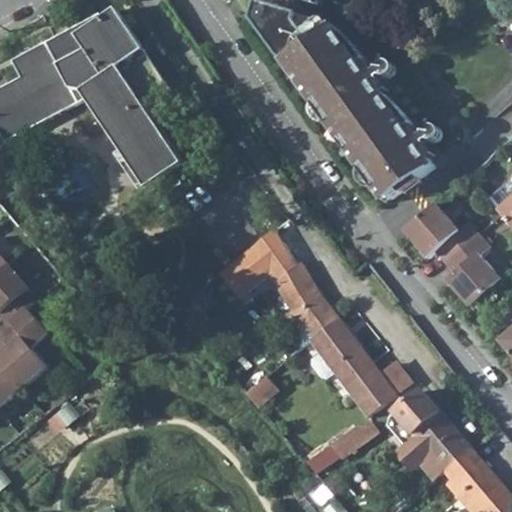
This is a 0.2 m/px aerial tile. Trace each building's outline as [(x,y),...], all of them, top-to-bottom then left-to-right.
[(255,20),(262,29),(271,7),(261,4),(255,20)] [(262,29),(295,74),(303,74),(319,95),(317,105),(325,116),(373,76),(366,66),(370,63),(358,48),(334,25),(312,40),(298,23),(300,16),(271,7),(262,29)] [(104,15),(16,61),(25,79),(0,91),(0,126),(8,142),(90,100),(149,190),(184,165),(148,110),(173,92),(119,12),(106,19),(104,15)] [(318,21),(300,16),(298,23),(312,40),(334,25),(327,19),(322,19),(318,21)] [(377,73),(370,63),(366,66),(373,76),(377,73)] [(377,73),(373,76),(387,95),(390,91),(377,73)] [(295,74),(317,105),(319,95),(303,74),(295,74)] [(364,168),(380,191),(389,191),(396,200),(407,191),(423,179),(439,167),(434,159),(413,131),(418,127),(417,126),(406,114),(387,95),(373,76),(325,116),(333,126),(341,126),(366,159),(364,168)] [(333,126),(364,168),(366,159),(341,126),(333,126)] [(439,155),(418,127),(413,131),(434,159),(439,155)] [(504,216),(511,225),(511,173),(511,174),(511,175),(511,193),(496,207),(504,216)] [(426,183),(423,179),(407,191),(410,195),(426,183)] [(390,204),(396,200),(389,191),(380,191),(390,204)] [(459,231),(437,207),(406,234),(429,261),(437,253),(447,264),(481,236),(469,222),(459,231)] [(249,252),(269,275),(295,257),(278,229),(249,252)] [(503,281),(481,256),(491,248),(481,236),(447,264),(456,275),(448,282),(470,308),(503,281)] [(0,273),(9,265),(0,254),(0,273)] [(284,345),(292,356),(312,339),(340,318),(303,263),(276,282),(304,329),(284,345)] [(0,314),(2,316),(26,294),(32,290),(9,265),(0,273),(0,314)] [(202,290),(191,298),(206,315),(217,307),(202,290)] [(14,325),(25,339),(35,350),(51,335),(30,310),(37,305),(26,294),(2,316),(11,328),(14,325)] [(213,325),(206,315),(191,298),(176,311),(199,337),(213,325)] [(336,373),(344,384),(354,396),(382,375),(381,373),(340,318),(312,339),(321,353),(336,373)] [(511,330),(500,341),(511,354),(511,330)] [(0,347),(0,361),(24,390),(50,368),(35,350),(25,339),(11,351),(4,344),(0,347)] [(336,373),(321,353),(313,359),(312,365),(322,378),(328,379),(336,373)] [(0,410),(24,390),(0,361),(0,410)] [(382,375),(396,395),(397,396),(414,383),(396,362),(381,373),(382,375)] [(397,396),(396,395),(382,375),(354,396),(368,414),(369,417),(397,396)] [(258,406),(278,389),(267,377),(247,394),(258,406)] [(473,449),(423,393),(391,420),(389,428),(405,447),(402,451),(402,459),(409,467),(417,469),(421,465),(435,481),(445,473),(473,449)] [(333,443),(346,459),(381,436),(374,426),(358,425),(333,443)] [(451,485),(473,511),(511,511),(511,494),(473,449),(445,473),(454,482),(451,485)]
